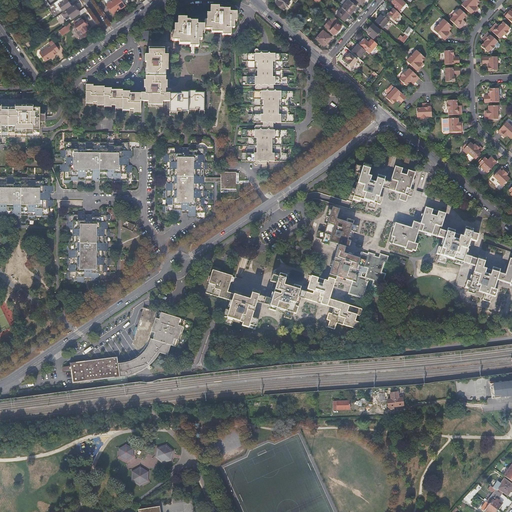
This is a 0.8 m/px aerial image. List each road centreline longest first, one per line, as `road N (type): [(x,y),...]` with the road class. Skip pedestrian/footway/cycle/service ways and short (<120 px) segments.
road 1 (residential): [(185,261),(386,116)]
road 2 (residential): [(0,384),(170,271)]
road 3 (residential): [(511,225),(386,116)]
road 4 (residential): [(0,28),(41,80),(110,35)]
